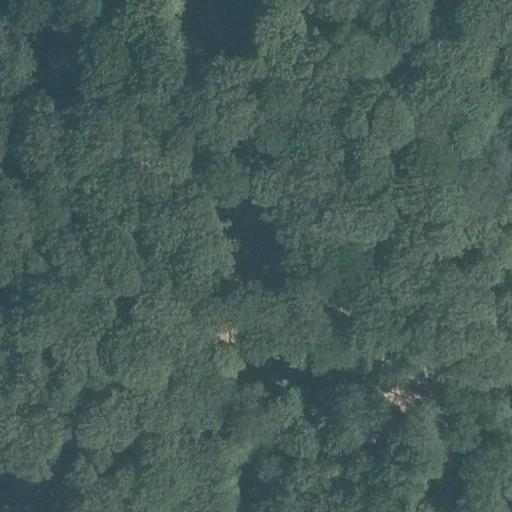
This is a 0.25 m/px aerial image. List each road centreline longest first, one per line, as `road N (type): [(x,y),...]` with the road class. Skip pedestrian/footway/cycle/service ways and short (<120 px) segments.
road 1 (track): [(0,436),(329,344)]
road 2 (track): [(329,344),(511,159)]
road 3 (track): [(437,511),(441,353),(428,316)]
